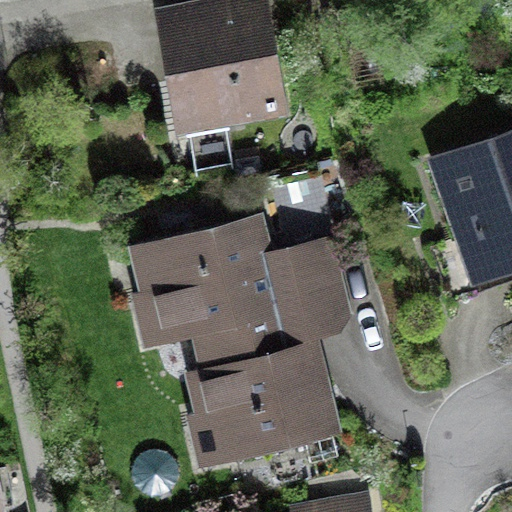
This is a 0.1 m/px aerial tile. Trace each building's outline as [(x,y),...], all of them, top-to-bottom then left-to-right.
[(270,0),(210,0),(153,9),(174,141),(291,122),(270,0)] [(511,137),(433,170),(483,290),(511,278),(511,137)] [(196,378),(300,354),(297,341),(279,261),(268,215),(124,249),(148,352),(188,343),(196,378)] [(328,250),(279,261),(297,341),(346,329),(328,250)] [(300,354),(196,378),(205,416),(188,420),(200,470),(346,436),(325,348),(300,354)]
